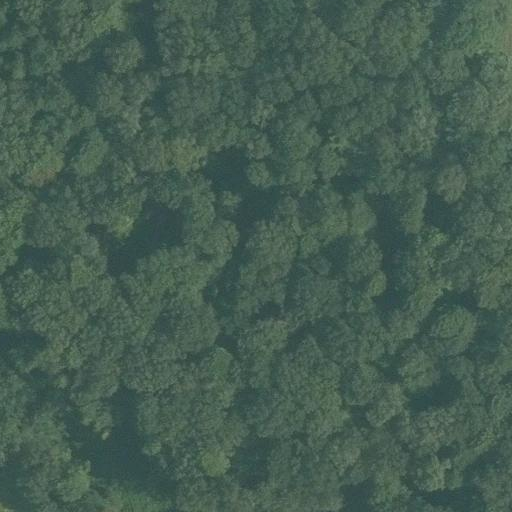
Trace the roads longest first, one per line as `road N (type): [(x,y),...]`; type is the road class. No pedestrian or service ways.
road 1 (track): [(511,173),(0,177)]
road 2 (track): [(208,511),(90,387),(0,310)]
